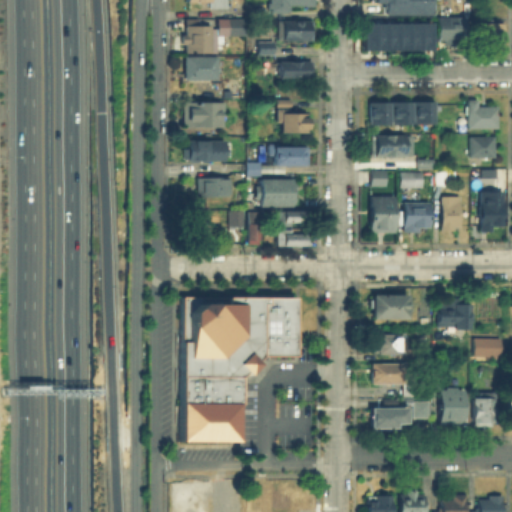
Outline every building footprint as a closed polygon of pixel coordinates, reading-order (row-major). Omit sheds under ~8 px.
[(210,2),(189,2),(189,0),(227,0),(227,8),(210,8),(210,2)] [(314,0),(314,10),(271,11),(271,0),(314,0)] [(432,0),(432,15),(385,15),(385,3),(375,3),(375,0),(432,0)] [(437,19),(464,19),(464,44),(437,44),(437,19)] [(246,21),(246,36),(231,36),(230,21),(246,21)] [(429,48),(359,49),(359,22),(429,21),(429,48)] [(278,24),(312,24),(312,41),(278,41),(278,24)] [(185,54),(185,26),(218,26),(218,54),(185,54)] [(504,26),(504,46),(476,46),(476,26),(504,26)] [(274,44),(273,55),(260,55),(260,44),(274,44)] [(184,80),(185,58),(219,58),(219,80),(184,80)] [(282,63),(312,63),(312,79),(282,79),(282,63)] [(365,100),(386,100),(386,123),(365,123),(365,100)] [(387,100),(409,100),(409,123),(387,123),(387,100)] [(410,100),(431,100),(431,123),(410,123),(410,100)] [(278,102),(291,102),(291,116),(306,116),(306,132),(278,132),(278,102)] [(224,103),(224,127),(183,127),(183,103),(224,103)] [(497,106),(497,130),(468,130),(468,106),(497,106)] [(412,138),(412,157),(373,157),(373,137),(412,138)] [(471,138),(494,138),(494,159),(471,159),(471,138)] [(187,162),(188,141),(226,141),(226,162),(187,162)] [(307,149),(307,166),(281,166),(281,174),(270,174),(271,149),(307,149)] [(414,157),(430,157),(430,167),(414,167),(414,157)] [(260,165),(260,176),(248,175),(248,165),(260,165)] [(372,173),(386,173),(386,186),(372,186),(372,173)] [(475,187),(476,173),(497,173),(497,187),(475,187)] [(421,175),(421,188),(401,188),(401,175),(421,175)] [(229,180),(228,198),(198,197),(198,180),(229,180)] [(257,186),(262,186),(262,181),(296,181),(296,207),(257,207),(257,186)] [(503,194),(502,231),(480,230),(480,194),(503,194)] [(394,199),(394,233),(369,233),(369,198),(394,199)] [(458,198),(459,232),(441,232),(441,198),(458,198)] [(428,204),(428,230),(414,230),(414,234),(402,234),(402,204),(428,204)] [(230,212),(242,212),(242,227),(230,227),(230,212)] [(247,243),(247,213),(258,213),(258,243),(247,243)] [(278,226),(278,213),(305,213),(305,226),(278,226)] [(208,218),(208,234),(185,234),(185,218),(208,218)] [(277,247),(277,233),(308,233),(308,247),(277,247)] [(411,298),(410,319),(372,318),(372,297),(411,298)] [(450,305),(450,298),(469,298),(469,329),(439,328),(439,305),(450,305)] [(293,300),(292,358),(252,358),(252,374),(238,374),(238,442),(181,442),(182,299),(293,300)] [(373,336),(405,336),(404,354),(373,354),(373,336)] [(497,336),(497,355),(469,355),(469,336),(497,336)] [(371,386),(371,365),(404,365),(404,383),(431,384),(430,397),(404,397),(404,386),(371,386)] [(463,390),(463,427),(439,426),(439,390),(463,390)] [(473,426),(473,399),(497,399),(497,427),(473,426)] [(384,410),(384,401),(396,401),(396,428),(372,428),(372,410),(384,410)] [(429,404),(429,418),(413,418),(413,404),(429,404)] [(365,511),(365,493),(392,493),(391,511),(365,511)] [(424,495),(424,511),(400,511),(400,495),(424,495)] [(435,511),(436,509),(442,509),(442,496),(465,495),(465,511),(435,511)] [(477,511),(477,501),(488,501),(488,495),(502,495),(502,511),(477,511)]
